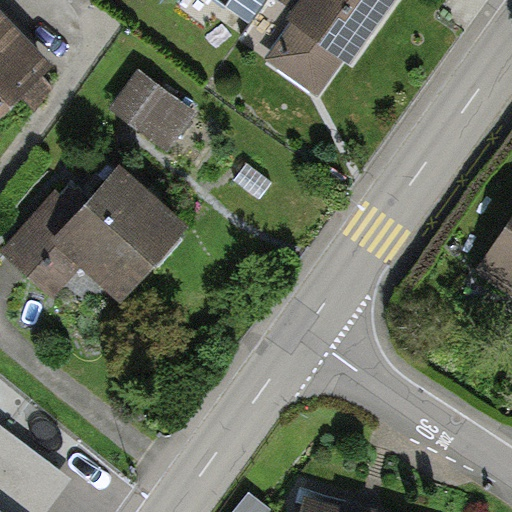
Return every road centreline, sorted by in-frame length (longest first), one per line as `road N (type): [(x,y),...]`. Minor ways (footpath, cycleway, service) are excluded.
road 1 (tertiary): [(511,47),(308,332)]
road 2 (residential): [(308,332),(511,475)]
road 3 (tertiary): [(308,332),(178,511)]
